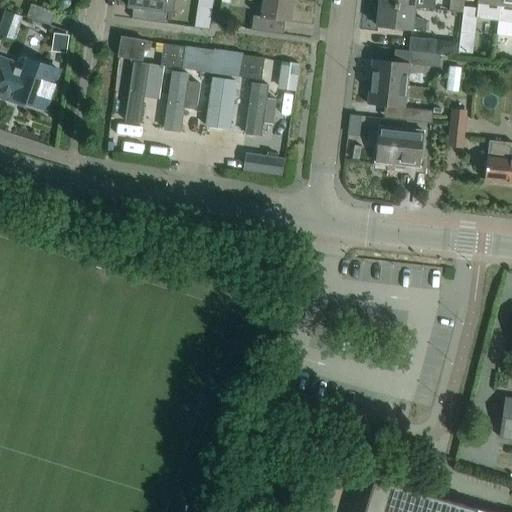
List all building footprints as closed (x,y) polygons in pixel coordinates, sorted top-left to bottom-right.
[(128,0),(127,7),(133,7),(131,19),(166,24),(167,13),(173,14),(175,0),(128,0)] [(254,0),(250,30),(283,34),(285,22),(290,22),(293,0),(291,0),(254,0)] [(511,0),(500,0),(500,5),(498,21),(511,22),(511,0)] [(413,18),(414,7),(378,3),(376,26),(425,31),(426,22),(413,18)] [(54,13),(35,7),(30,5),(26,17),(50,25),(54,13)] [(474,34),(477,8),(463,7),(460,33),(474,34)] [(20,17),(7,12),(1,30),(14,35),(20,17)] [(434,53),(435,39),(410,37),(408,50),(434,53)] [(144,42),(122,39),(119,60),(133,62),(124,121),(140,123),(149,63),(136,61),(138,54),(143,54),(144,42)] [(185,47),(163,43),(160,65),(181,68),(185,47)] [(413,52),(394,49),(393,61),(412,64),(413,52)] [(264,58),(242,55),(239,77),(261,80),(264,58)] [(59,71),(40,64),(23,57),(18,60),(16,64),(0,58),(0,96),(13,101),(16,94),(26,97),(25,101),(45,108),(59,71)] [(369,81),(406,85),(409,63),(392,62),(372,59),(369,81)] [(299,65),(281,62),(277,89),(295,91),(299,65)] [(171,75),(164,124),(178,126),(180,107),(193,109),(196,81),(184,80),(184,76),(171,75)] [(231,121),(236,82),(213,78),(206,125),(220,127),(221,120),(231,121)] [(404,108),(406,85),(369,81),(367,104),(401,108),(400,119),(383,117),(383,118),(403,120),(431,123),(433,110),(404,108)] [(275,112),(261,109),(263,90),(250,88),(243,138),(256,139),(259,121),(273,123),(275,112)] [(465,111),(452,109),(448,145),(462,147),(465,111)] [(423,131),(399,128),(379,126),(375,162),(419,167),(423,131)] [(509,160),(511,160),(511,153),(511,142),(488,140),(487,157),(486,157),(484,180),(507,182),(509,160)] [(258,143),(256,161),(289,165),(291,147),(258,143)] [(511,398),(505,397),(499,437),(511,438),(511,398)] [(485,511),(371,478),(360,511),(485,511)]
